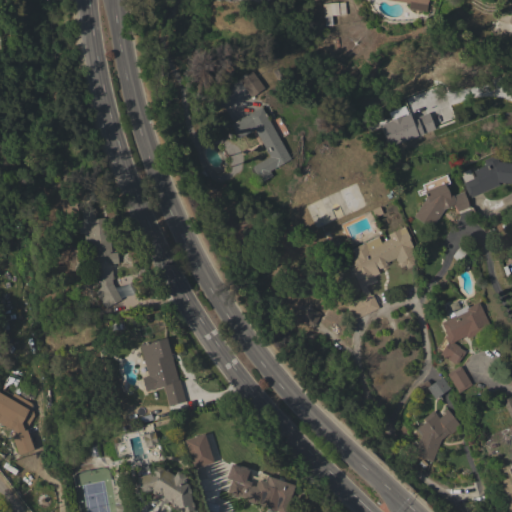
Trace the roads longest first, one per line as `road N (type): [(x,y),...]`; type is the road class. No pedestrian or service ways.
road 1 (primary): [(416,511),(269,373),(211,296),(140,125),(112,0)]
road 2 (primary): [(87,0),(104,123),(134,210),(200,329),(367,511)]
